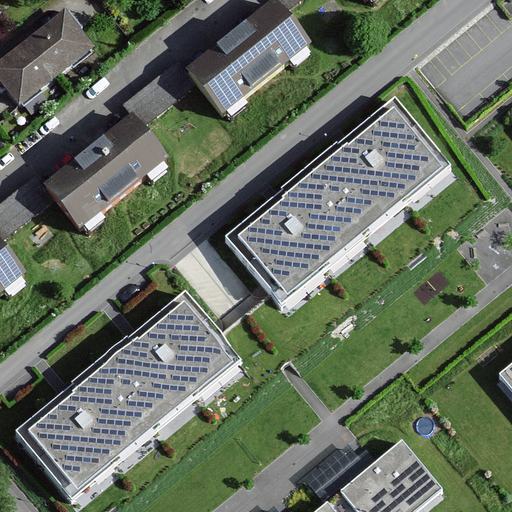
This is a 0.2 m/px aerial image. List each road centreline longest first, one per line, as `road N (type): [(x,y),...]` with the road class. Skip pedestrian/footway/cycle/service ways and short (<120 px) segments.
road 1 (residential): [(459,0),(0,376)]
road 2 (residential): [(232,0),(0,185)]
